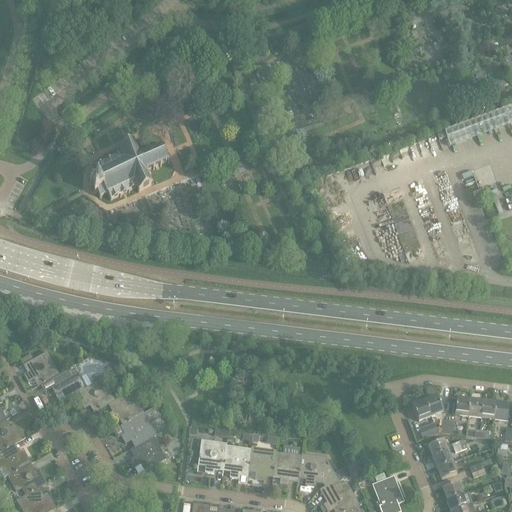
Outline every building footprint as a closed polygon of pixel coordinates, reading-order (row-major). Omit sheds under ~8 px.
[(217,51),(199,56),(202,65),(219,61),(217,51)] [(164,147),(163,147),(163,146),(161,147),(160,146),(159,146),(160,148),(154,151),(153,149),(152,150),(153,152),(147,154),(146,152),(144,153),(145,155),(140,157),(139,155),(141,155),(140,153),(138,154),(134,144),(135,142),(133,142),(133,143),(121,149),(119,149),(119,150),(120,151),(122,155),(114,159),(113,158),(112,158),(113,160),(105,163),(105,162),(103,163),(104,164),(96,168),(95,167),(94,168),(95,169),(98,174),(91,177),(90,176),(89,178),(91,178),(93,183),(90,184),(90,185),(90,187),(91,187),(94,186),(96,189),(97,191),(94,193),(94,194),(94,195),(96,196),(98,195),(100,199),(100,200),(101,201),(101,199),(108,196),(110,201),(110,202),(111,203),(112,201),(120,198),(120,199),(122,198),(121,197),(128,194),(129,195),(130,194),(129,193),(137,189),(138,192),(138,194),(140,194),(140,193),(152,186),(153,187),(154,186),(152,185),(148,177),(151,175),(150,173),(147,175),(147,173),(153,170),(153,172),(155,171),(154,169),(160,167),(160,168),(162,168),(161,166),(168,163),(168,165),(169,164),(169,163),(170,162),(170,161),(171,161),(164,147)] [(58,376),(45,354),(25,365),(29,373),(23,376),(28,384),(34,380),(38,387),(53,379),(58,376)] [(104,368),(108,375),(120,368),(112,364),(104,368)] [(86,389),(74,367),(58,376),(53,379),(57,387),(51,390),(56,397),(62,394),(66,401),(81,392),(80,392),(86,389)] [(101,380),(86,389),(80,392),(81,392),(84,400),(79,403),(83,411),(90,407),(94,415),(110,406),(109,405),(114,403),(114,402),(101,380)] [(143,415),(131,393),(114,402),(114,403),(109,405),(110,406),(113,412),(108,415),(112,423),(118,420),(122,427),(143,415)] [(430,418),(443,413),(437,397),(424,402),(430,418)] [(470,402),(456,400),(454,417),(467,419),(470,402)] [(430,418),(424,402),(412,407),(418,423),(430,418)] [(483,403),(470,402),(467,419),(481,420),(483,403)] [(496,405),(483,403),(481,420),(494,422),(496,405)] [(509,406),(496,405),(494,422),(507,423),(509,406)] [(148,424),(160,417),(156,409),(144,415),(143,415),(122,427),(125,434),(120,437),(124,445),(131,441),(135,449),(153,439),(156,437),(148,424)] [(15,411),(8,415),(10,419),(18,415),(15,411)] [(12,447),(22,441),(14,427),(7,430),(3,423),(0,424),(0,450),(1,452),(12,447)] [(421,430),(425,440),(437,436),(433,425),(421,430)] [(135,449),(132,451),(136,458),(130,461),(134,468),(140,465),(145,472),(165,461),(153,439),(135,449)] [(447,453),(443,441),(427,447),(432,459),(447,453)] [(226,449),(226,446),(201,443),(197,466),(206,467),(205,475),(213,476),(214,469),(222,470),(226,449)] [(455,455),(467,450),(466,446),(461,447),(454,450),(455,455)] [(28,467),(30,465),(22,451),(16,454),(12,447),(1,452),(0,452),(0,473),(6,470),(10,477),(28,467)] [(250,452),(226,449),(222,470),(222,472),(231,473),(230,480),(238,481),(239,475),(248,476),(248,473),(250,452)] [(273,477),(276,455),(276,453),(251,450),(250,452),(248,473),(256,474),(255,481),(264,482),(264,476),(273,477)] [(452,464),(447,453),(432,459),(436,470),(452,464)] [(298,480),(301,458),(300,458),(276,455),(273,477),(273,478),(280,479),(279,487),(288,488),(289,481),(298,482),(298,480)] [(298,480),(306,481),(305,488),(313,489),(314,483),(324,484),(326,487),(338,481),(330,467),(326,467),(327,460),(301,457),(300,458),(301,458),(298,480)] [(456,475),(452,464),(436,470),(441,481),(456,475)] [(483,470),(481,464),(469,469),(471,474),(483,470)] [(36,491),(46,485),(38,471),(31,474),(28,467),(10,477),(7,478),(15,493),(22,489),(26,496),(36,491)] [(485,475),(483,470),(471,474),(473,480),(485,475)] [(373,487),(380,507),(379,508),(380,511),(400,511),(397,503),(403,501),(394,479),(373,487)] [(329,511),(333,510),(334,511),(345,511),(356,506),(358,505),(345,483),(341,486),(338,481),(326,487),(321,490),(328,503),(323,506),(326,511),(329,511)] [(352,485),(352,489),(354,494),(360,491),(356,483),(352,485)] [(462,496),(458,484),(442,490),(446,501),(462,496)] [(500,484),(492,487),(495,494),(503,492),(500,484)] [(49,511),(52,511),(55,509),(47,494),(40,498),(36,491),(26,496),(16,502),(21,511),(49,511)] [(462,496),(446,501),(450,511),(453,511),(472,505),(468,495),(462,497),(462,496)] [(501,499),(493,502),(495,510),(504,507),(501,499)]
